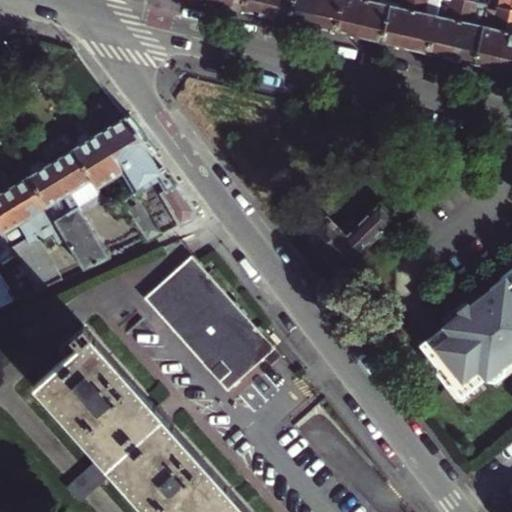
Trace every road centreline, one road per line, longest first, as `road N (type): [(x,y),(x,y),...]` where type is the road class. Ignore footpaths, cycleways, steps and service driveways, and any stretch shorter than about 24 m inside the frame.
road 1 (tertiary): [(74,6),(461,511)]
road 2 (secondary): [(74,6),(511,111)]
road 3 (unknown): [(297,481),(249,422),(328,338)]
